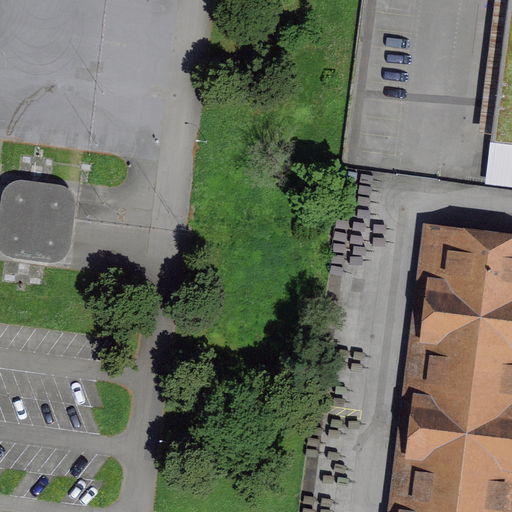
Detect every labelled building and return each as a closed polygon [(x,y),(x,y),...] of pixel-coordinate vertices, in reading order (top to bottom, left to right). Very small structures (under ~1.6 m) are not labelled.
[(511,137),(511,24),(499,136),(511,137)] [(56,101),(86,102),(88,53),(57,52),(56,101)] [(10,116),(78,119),(78,107),(11,104),(10,116)] [(62,185),(20,180),(14,181),(8,185),(4,190),(1,197),(0,206),(0,250),(1,251),(5,255),(10,258),(51,263),(57,262),(63,259),(68,253),(70,246),(76,203),(75,197),(72,193),(68,188),(62,185)] [(510,511),(511,497),(511,241),(437,233),(403,511),(510,511)]
